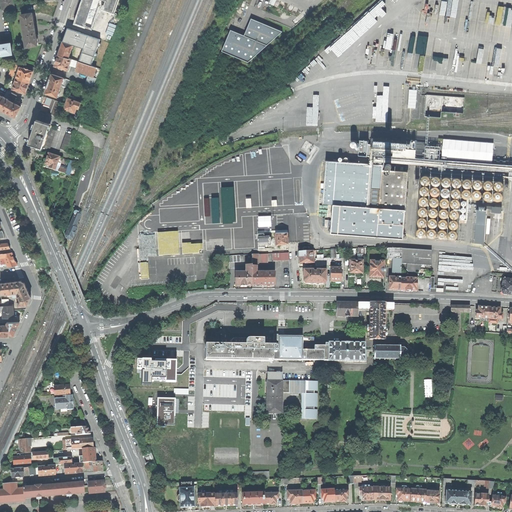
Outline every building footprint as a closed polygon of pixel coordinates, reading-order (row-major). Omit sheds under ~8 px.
[(0,0),(2,10),(14,8),(12,0),(0,0)] [(99,4),(101,4),(103,1),(105,2),(105,4),(103,9),(115,13),(118,0),(83,0),(75,23),(91,28),(99,6),(99,4)] [(436,30),(439,0),(425,0),(424,11),(414,10),(411,27),(436,30)] [(451,0),(451,5),(445,4),(442,33),(454,35),(458,0),(451,0)] [(477,16),(477,20),(459,18),(457,36),(469,37),(470,30),(475,29),(474,38),(492,41),(494,25),(499,24),(498,32),(496,32),(497,39),(505,40),(507,29),(509,30),(510,38),(511,26),(511,15),(508,15),(509,7),(497,5),(495,23),(489,22),(491,4),(479,2),(473,2),(475,14),(475,15),(482,16),(477,16)] [(32,13),(21,15),(21,20),(23,20),(24,25),(22,25),(24,36),(25,36),(26,41),(25,42),(26,47),(37,45),(38,44),(36,34),(35,34),(34,29),(33,24),(35,24),(33,13),(32,14),(32,13)] [(243,36),(229,31),(221,52),(247,63),(281,32),(259,23),(250,20),(243,36)] [(83,48),(78,61),(91,66),(100,39),(68,28),(63,41),(73,45),(83,48)] [(387,47),(388,29),(381,28),(379,47),(387,47)] [(411,70),(415,34),(399,32),(397,51),(399,51),(398,57),(400,58),(399,69),(411,70)] [(418,71),(447,75),(450,58),(443,57),(446,40),(423,36),(422,41),(417,40),(414,54),(421,55),(420,59),(422,60),(421,65),(419,64),(418,71)] [(60,48),(58,55),(68,58),(73,45),(63,41),(60,48)] [(505,52),(505,49),(456,42),(453,59),(463,60),(461,74),(467,75),(466,80),(472,81),(473,77),(475,77),(477,63),(506,67),(508,52),(505,52)] [(10,43),(2,45),(1,44),(0,44),(0,55),(12,54),(10,43)] [(56,59),(54,66),(59,67),(59,68),(62,69),(63,69),(68,70),(69,65),(71,59),(68,58),(58,55),(56,59)] [(69,65),(76,67),(78,61),(71,59),(69,65)] [(76,67),(75,71),(88,75),(93,77),(96,67),(91,66),(78,61),(76,67)] [(10,65),(11,68),(9,76),(13,77),(16,68),(17,67),(16,63),(10,65)] [(19,67),(16,78),(29,82),(31,76),(32,72),(28,70),(28,69),(24,68),(24,69),(19,67)] [(61,86),(63,78),(52,74),(48,83),(45,93),(57,97),(60,89),(59,89),(60,86),(61,86)] [(93,77),(88,75),(84,85),(92,88),(96,78),(93,77)] [(20,92),(25,93),(27,87),(29,82),(16,78),(12,89),(17,91),(20,92)] [(68,88),(71,81),(63,78),(61,86),(68,88)] [(417,107),(417,89),(408,89),(409,107),(417,107)] [(0,109),(7,113),(15,117),(16,115),(22,104),(14,100),(13,102),(8,100),(8,99),(6,98),(8,95),(15,99),(17,95),(7,90),(3,97),(0,102),(0,109)] [(464,116),(465,97),(426,94),(425,100),(432,101),(431,109),(441,110),(441,118),(447,118),(447,114),(464,116)] [(68,97),(64,109),(67,110),(70,111),(70,112),(73,113),(74,112),(75,113),(76,110),(78,111),(81,103),(68,97)] [(50,106),(49,107),(51,107),(49,113),(54,115),(54,114),(58,115),(62,103),(52,99),(50,105),(50,106)] [(33,132),(29,143),(42,148),(50,124),(37,119),(33,132)] [(50,128),(44,147),(50,149),(56,130),(50,128)] [(66,133),(60,149),(66,151),(72,135),(66,133)] [(371,140),(370,158),(424,162),(426,145),(371,140)] [(171,159),(171,161),(172,163),(174,163),(184,154),(184,152),(182,150),(180,150),(171,159)] [(55,170),(57,163),(59,157),(48,153),(46,160),(45,160),(44,161),(44,162),(44,163),(45,164),(44,164),(47,165),(46,167),(50,169),(55,170)] [(70,160),(67,169),(65,174),(70,175),(74,162),(70,160)] [(394,237),(403,238),(408,171),(383,169),(383,164),(326,160),(323,203),(333,204),(331,233),(352,234),(353,228),(394,231),(394,237)] [(505,173),(420,167),(420,168),(415,237),(458,240),(461,198),(503,201),(505,176),(505,173)] [(477,221),(475,243),(484,244),(486,222),(487,209),(492,209),(492,212),(502,212),(502,207),(492,206),(478,205),(478,208),(477,221)] [(66,238),(69,240),(80,215),(79,213),(76,211),(75,211),(74,211),(73,212),(73,213),(74,214),(72,217),(73,217),(65,236),(66,238)] [(285,232),(275,232),(276,245),(284,245),(284,244),(288,244),(287,232),(285,232)] [(387,248),(386,259),(393,259),(401,259),(402,249),(387,248)] [(420,265),(431,265),(432,250),(402,249),(401,259),(401,264),(406,264),(415,264),(420,265)] [(303,252),(299,252),(299,263),(305,263),(305,264),(308,264),(314,263),(313,261),(313,251),(309,252),(303,252)] [(12,252),(3,254),(4,257),(7,263),(8,267),(13,266),(18,265),(12,252)] [(288,253),(280,253),(281,261),(289,261),(288,253)] [(258,255),(258,263),(268,263),(268,254),(258,255)] [(401,264),(401,259),(393,259),(392,273),(401,274),(401,269),(401,264)] [(349,261),(349,273),(362,273),(362,261),(349,261)] [(370,261),(369,277),(383,278),(383,273),(384,262),(370,261)] [(415,272),(415,270),(415,264),(406,264),(406,270),(408,271),(415,272)] [(235,273),(235,286),(240,286),(240,287),(247,287),(246,286),(252,286),(251,267),(251,266),(246,266),(246,273),(235,273)] [(256,267),(251,267),(252,286),(274,286),(274,273),(257,273),(256,272),(256,267)] [(330,268),(330,282),(335,282),(335,283),(337,284),(339,284),(340,283),(340,282),(341,282),(341,277),(341,273),(341,268),(330,268)] [(313,270),(303,270),(303,281),(304,282),(304,283),(306,284),(308,284),(320,284),(323,284),(324,284),(325,283),(325,282),(326,281),(326,270),(316,270),(316,272),(313,272),(313,270)] [(389,277),(389,290),(400,291),(400,279),(400,277),(389,277)] [(405,279),(400,279),(400,291),(416,291),(417,279),(416,279),(416,278),(412,278),(405,278),(405,279)] [(502,293),(503,295),(511,295),(511,279),(503,279),(501,292),(502,293)] [(21,281),(0,283),(2,294),(7,293),(8,297),(18,296),(19,306),(28,305),(31,297),(28,290),(25,283),(21,281)] [(337,303),(337,316),(358,316),(358,309),(358,303),(337,303)] [(370,303),(370,309),(369,326),(369,331),(369,339),(385,340),(385,336),(385,334),(385,309),(385,303),(370,303)] [(394,305),(394,312),(447,314),(448,307),(394,305)] [(0,310),(3,310),(3,317),(13,317),(13,311),(13,310),(13,306),(8,306),(2,306),(0,306),(0,310)] [(476,311),(476,318),(488,319),(489,308),(478,307),(478,311),(476,311)] [(489,308),(488,319),(497,320),(502,320),(503,314),(500,314),(500,308),(489,308)] [(459,312),(451,312),(450,331),(459,331),(459,312)] [(0,325),(0,335),(4,336),(14,335),(19,322),(7,322),(7,325),(0,325)] [(205,344),(205,359),(273,360),(273,359),(323,360),(323,359),(328,359),(328,361),(364,361),(364,343),(328,342),(328,346),(328,350),(324,350),(318,350),(307,350),(302,350),(302,345),(302,336),(278,336),(278,345),(205,344)] [(63,349),(65,357),(71,356),(69,348),(63,349)] [(150,363),(150,361),(137,360),(137,369),(145,369),(144,371),(142,371),(142,385),(151,385),(151,381),(175,382),(176,371),(176,361),(155,361),(155,364),(150,363)] [(267,381),(266,414),(282,415),(282,394),(302,394),(305,394),(306,394),(306,382),(306,381),(305,381),(305,382),(289,382),(289,381),(289,382),(282,382),(282,381),(282,372),(281,372),(281,373),(267,373),(267,372),(267,381)] [(305,394),(305,407),(305,410),(305,419),(306,419),(316,419),(316,410),(314,410),(314,407),(316,407),(316,394),(314,394),(314,391),(316,391),(316,382),(306,382),(306,394),(305,394)] [(434,406),(433,382),(425,382),(426,407),(434,406)] [(54,386),(55,395),(70,394),(70,390),(69,386),(54,386)] [(55,399),(55,410),(67,409),(67,410),(73,409),(73,405),(73,402),(73,399),(72,399),(72,395),(63,396),(63,398),(55,399)] [(175,398),(157,398),(157,427),(165,427),(165,424),(175,424),(175,398)] [(77,419),(77,427),(87,427),(84,418),(77,419)] [(71,428),(71,433),(76,433),(76,435),(90,434),(89,430),(87,427),(77,427),(71,428)] [(19,443),(23,443),(23,449),(21,449),(21,453),(30,453),(30,442),(31,442),(31,438),(23,439),(19,439),(19,443)] [(63,450),(66,450),(66,446),(72,446),(71,439),(63,440),(62,441),(63,450)] [(66,450),(80,449),(80,440),(76,441),(76,439),(71,439),(72,446),(66,446),(66,450)] [(80,440),(80,449),(82,449),(93,448),(93,443),(92,439),(80,439),(80,440)] [(83,463),(85,463),(93,462),(96,462),(95,456),(95,448),(93,448),(82,449),(83,456),(83,463)] [(33,452),(33,460),(48,459),(48,451),(33,452)] [(93,465),(94,472),(102,471),(102,466),(102,461),(96,462),(93,462),(93,465)] [(65,464),(65,474),(73,474),(83,473),(82,463),(80,463),(75,463),(75,465),(72,466),(72,464),(65,464)] [(38,466),(39,476),(48,476),(56,475),(55,465),(38,466)] [(11,469),(12,478),(19,478),(24,477),(23,470),(23,468),(11,469)] [(89,482),(90,493),(105,492),(104,486),(104,481),(89,482)] [(25,498),(24,498),(23,492),(23,488),(17,488),(16,482),(3,484),(4,490),(0,489),(0,503),(25,501),(25,498)] [(53,485),(53,495),(66,494),(67,495),(72,494),(85,493),(84,486),(84,483),(53,485)] [(23,492),(24,498),(25,498),(36,497),(42,497),(42,496),(53,495),(53,485),(51,485),(41,486),(35,486),(35,487),(31,487),(23,488),(23,492)] [(192,486),(181,487),(181,488),(180,488),(180,495),(179,495),(178,495),(178,496),(177,497),(177,498),(177,499),(178,501),(179,501),(180,502),(180,508),(187,508),(194,508),(194,488),(192,488),(192,486)] [(359,488),(359,495),(361,495),(362,501),(368,501),(374,501),(375,487),(369,487),(361,488),(359,488)] [(375,487),(374,501),(383,501),(390,501),(391,488),(375,487)] [(398,495),(397,501),(399,501),(400,502),(401,502),(402,501),(405,502),(409,502),(410,489),(406,488),(402,488),(396,488),(396,495),(398,495)] [(410,489),(409,502),(418,502),(425,503),(426,491),(426,490),(410,489)] [(297,504),(302,504),(302,491),(302,490),(287,491),(288,499),(290,499),(290,505),(297,504)] [(334,490),(321,490),(322,499),(324,499),(324,503),(330,502),(335,502),(334,490)] [(334,490),(335,502),(341,502),(346,502),(346,499),(349,499),(348,490),(334,490)] [(302,491),(302,504),(309,504),(313,504),(313,500),(315,500),(315,491),(302,491)] [(426,491),(425,503),(433,503),(438,503),(439,492),(426,491)] [(446,491),(445,504),(459,505),(470,505),(471,493),(470,492),(447,491),(446,491)] [(265,505),(265,493),(265,492),(242,493),(242,506),(255,505),(265,505)] [(215,494),(215,507),(227,506),(238,506),(237,493),(215,494)] [(265,493),(265,505),(270,505),(276,505),(276,502),(279,502),(278,493),(265,493)] [(201,504),(201,507),(208,507),(215,507),(215,494),(197,494),(198,504),(201,504)] [(488,502),(489,495),(475,494),(474,505),(480,506),(486,506),(486,502),(488,502)] [(492,494),(491,502),(491,507),(496,508),(502,509),(503,506),(504,506),(506,497),(501,496),(497,495),(492,494)]
